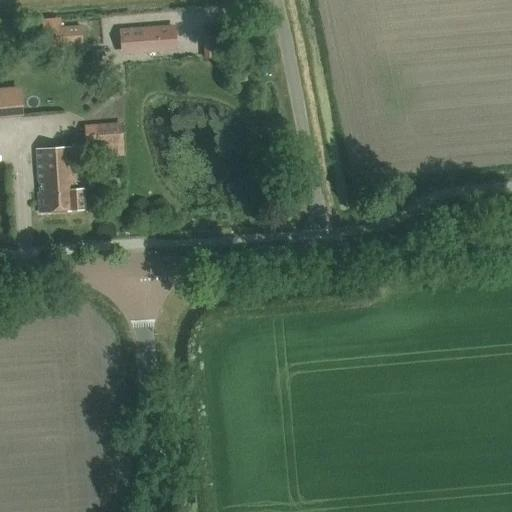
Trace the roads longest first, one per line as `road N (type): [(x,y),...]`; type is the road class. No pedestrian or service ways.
road 1 (unclassified): [(324,252),(275,0)]
road 2 (unclassified): [(158,511),(138,268)]
road 3 (tertiary): [(324,252),(511,236)]
road 4 (tertiary): [(138,268),(324,252)]
road 5 (tertiary): [(0,280),(138,268)]
